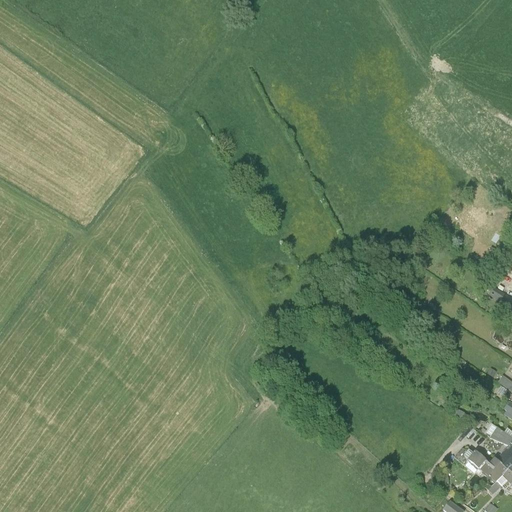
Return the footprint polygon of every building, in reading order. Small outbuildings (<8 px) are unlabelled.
[(511,298),(507,295),(509,291),(496,284),(489,297),(511,309),(511,298)] [(501,314),(488,306),(485,310),(497,319),(501,314)] [(466,415),(456,409),(452,414),(455,416),(454,418),(462,422),(466,415)] [(511,415),(504,409),(503,411),(506,413),(503,415),(511,422),(511,415)] [(511,443),(511,441),(497,430),(490,440),(509,448),(510,447),(511,443)] [(509,448),(497,462),(495,461),(491,466),(476,454),(469,463),(470,463),(496,485),(511,467),(511,448),(510,447),(509,448)] [(476,454),(463,450),(456,460),(466,468),(470,463),(469,463),(476,454)] [(511,467),(496,485),(500,489),(504,492),(509,486),(511,488),(511,467)] [(496,485),(492,489),(489,487),(486,491),(492,498),(500,489),(496,485)] [(462,511),(451,503),(443,511),(462,511)]
